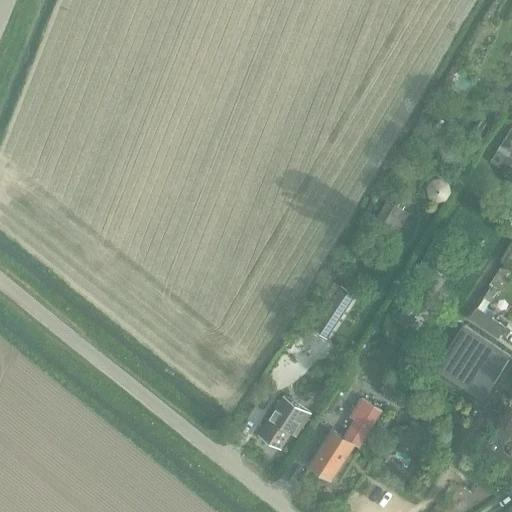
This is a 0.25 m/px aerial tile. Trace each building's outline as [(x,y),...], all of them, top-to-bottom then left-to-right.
[(508,168),(511,160),(511,125),(493,161),(508,168)] [(387,199),(373,223),(396,236),(410,214),(387,199)] [(331,301),(313,329),(329,339),(356,295),(341,286),(340,287),(331,301)] [(414,328),(429,307),(414,296),(399,318),(414,328)] [(510,324),(479,303),(470,317),(500,337),(510,324)] [(437,368),(487,399),(511,358),(511,350),(466,322),(437,368)] [(401,366),(383,393),(393,399),(411,373),(401,366)] [(308,424),(311,420),(307,418),(311,412),(285,395),(260,434),(281,447),(292,431),(297,435),(305,422),(308,424)] [(333,429),(316,456),(310,465),(332,480),(355,444),(359,446),(381,410),(363,399),(351,417),(356,419),(345,437),(333,429)] [(481,454),(511,473),(511,452),(509,456),(504,452),(503,446),(506,441),(508,441),(511,434),(511,420),(497,412),(491,421),(500,426),(497,432),(481,454)]
